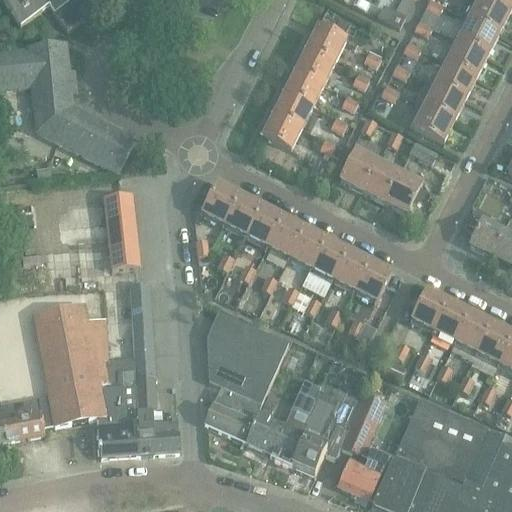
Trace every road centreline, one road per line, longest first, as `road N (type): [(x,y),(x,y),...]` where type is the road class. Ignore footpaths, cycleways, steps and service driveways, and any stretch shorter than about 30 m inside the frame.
road 1 (residential): [(192,481),(174,203),(196,156)]
road 2 (residential): [(196,156),(424,271)]
road 3 (residential): [(424,271),(511,95)]
road 4 (residential): [(196,156),(276,0)]
road 5 (residential): [(104,107),(95,83),(99,66),(185,0)]
